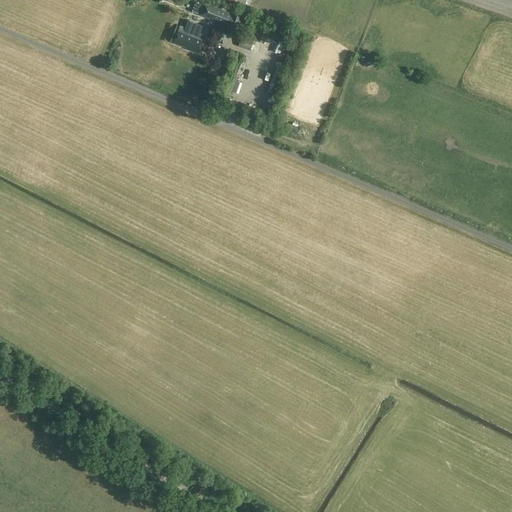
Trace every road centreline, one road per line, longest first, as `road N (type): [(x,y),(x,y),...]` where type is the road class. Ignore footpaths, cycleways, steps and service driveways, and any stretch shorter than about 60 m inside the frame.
road 1 (unclassified): [(511,247),(0,27)]
road 2 (track): [(223,511),(0,373)]
